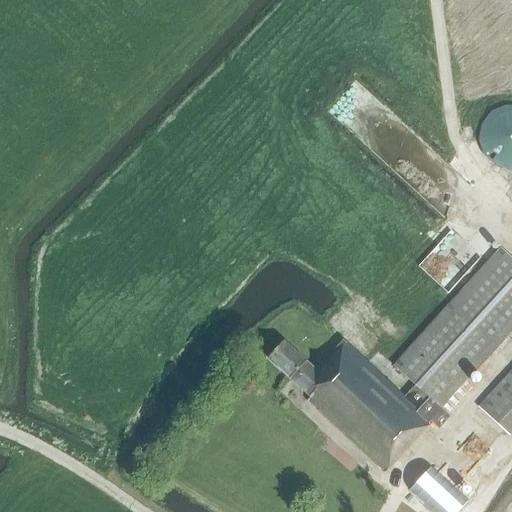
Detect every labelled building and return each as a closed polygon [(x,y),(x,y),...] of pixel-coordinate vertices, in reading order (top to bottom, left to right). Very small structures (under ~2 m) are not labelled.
[(511,106),(510,107),(506,107),(503,107),(501,108),(497,109),(493,111),(489,114),(487,116),(486,117),(484,120),(482,122),(481,124),(480,126),(479,128),(479,130),(478,132),(478,136),(478,138),(478,140),(478,143),(478,145),(478,147),(479,149),(480,151),(481,154),(482,156),(484,159),(485,160),(488,163),(491,166),(495,168),(498,169),(500,170),(502,171),(507,172),(511,172),(511,171),(511,106)] [(437,205),(460,201),(456,176),(438,179),(438,178),(427,180),(429,194),(435,193),(437,205)] [(441,409),(511,330),(511,258),(500,248),(392,367),(414,386),(403,398),(342,342),(314,372),(281,342),(266,360),(308,398),(304,403),(383,474),(430,422),(438,430),(450,417),(441,409)] [(509,436),(511,432),(511,370),(478,408),(509,436)] [(436,470),(418,499),(440,511),(446,511),(463,485),(436,470)]
